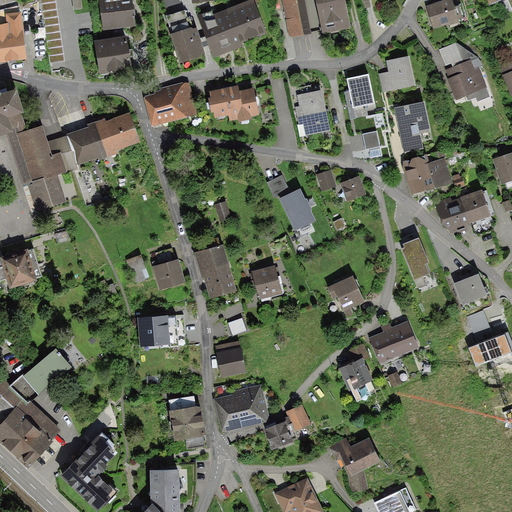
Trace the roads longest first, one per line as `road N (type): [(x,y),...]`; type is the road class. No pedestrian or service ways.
road 1 (residential): [(216,441),(273,417),(380,312),(392,252),(378,178)]
road 2 (residential): [(133,87),(359,58),(415,0)]
road 3 (residential): [(216,441),(201,302),(154,142)]
road 4 (residential): [(378,178),(334,161),(186,137),(154,142)]
road 5 (residential): [(511,293),(378,178)]
road 6 (residential): [(0,72),(78,88),(133,87)]
